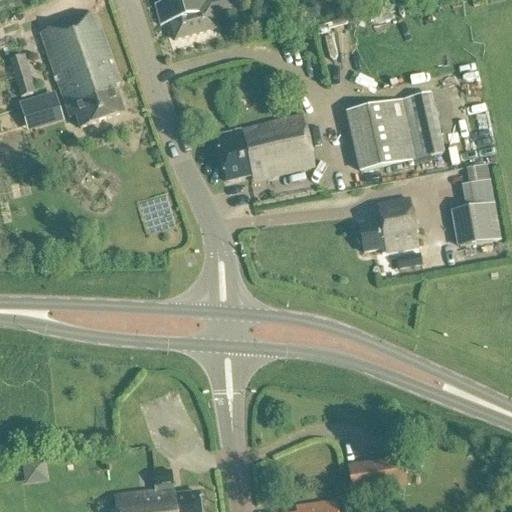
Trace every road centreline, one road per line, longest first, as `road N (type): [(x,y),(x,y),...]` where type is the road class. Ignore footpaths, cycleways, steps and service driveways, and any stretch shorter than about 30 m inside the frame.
road 1 (unclassified): [(225,329),(221,254),(163,119),(125,0)]
road 2 (primary): [(511,419),(319,344),(225,329)]
road 3 (primary): [(0,314),(225,329)]
road 4 (unclassified): [(239,511),(225,329)]
